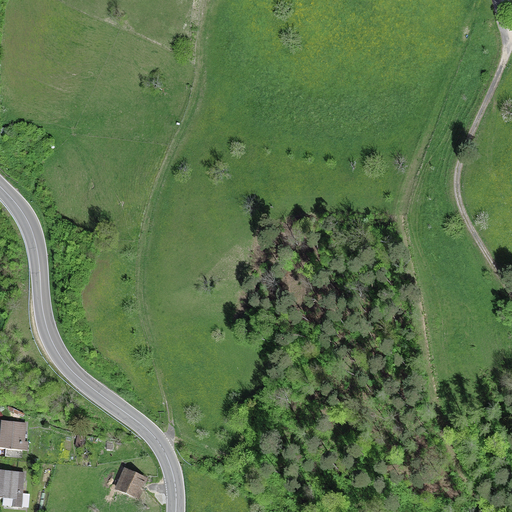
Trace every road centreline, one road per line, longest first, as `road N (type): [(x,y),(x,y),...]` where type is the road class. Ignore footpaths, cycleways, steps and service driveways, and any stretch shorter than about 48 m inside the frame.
road 1 (track): [(480,0),(411,171),(399,225),(441,424),(482,511)]
road 2 (track): [(206,0),(195,91),(154,189),(141,245),(140,301),(171,426)]
road 3 (primary): [(0,188),(32,236),(53,350),(151,432),(169,462),(175,511)]
road 4 (track): [(497,0),(507,48),(462,143),(455,199),(511,296)]
